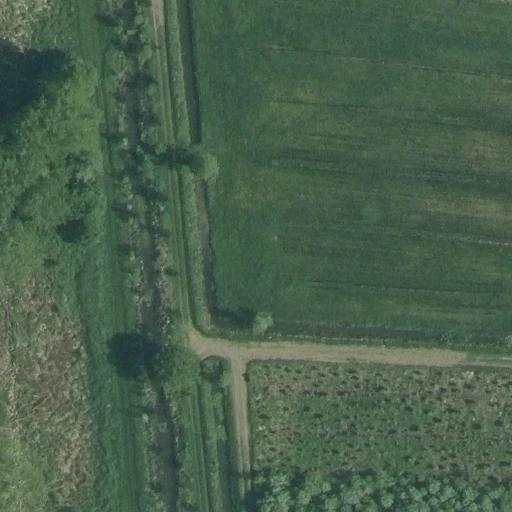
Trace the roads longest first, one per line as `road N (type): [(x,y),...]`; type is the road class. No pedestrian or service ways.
road 1 (track): [(204,511),(155,0)]
road 2 (track): [(85,0),(130,511)]
